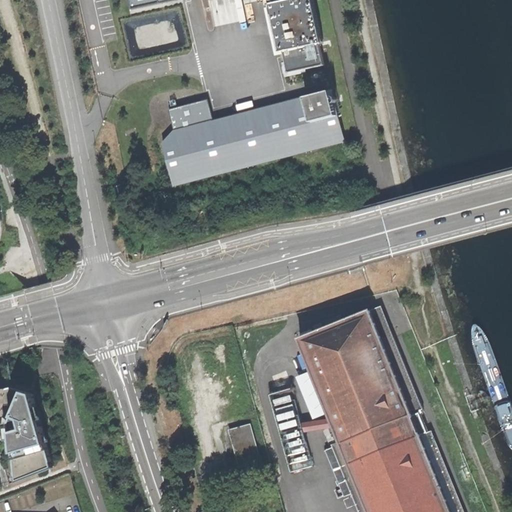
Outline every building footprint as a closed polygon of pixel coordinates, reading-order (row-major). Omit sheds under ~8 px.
[(288,73),(324,64),(320,43),(322,42),(313,0),(272,0),(281,42),(288,73)] [(173,184),(343,140),(333,89),(252,110),(215,119),(210,99),(171,108),(176,129),(172,131),(162,141),(167,164),(173,184)] [(317,466),(307,432),(336,428),(341,441),(334,444),(360,511),(451,511),(420,433),(427,431),(419,411),(412,414),(381,338),(390,334),(379,305),(300,337),(333,419),(305,422),(295,388),(272,394),(294,472),(317,466)] [(41,391),(12,385),(0,387),(0,423),(5,422),(9,443),(20,481),(58,468),(41,391)] [(239,467),(260,461),(249,424),(228,430),(239,467)]
